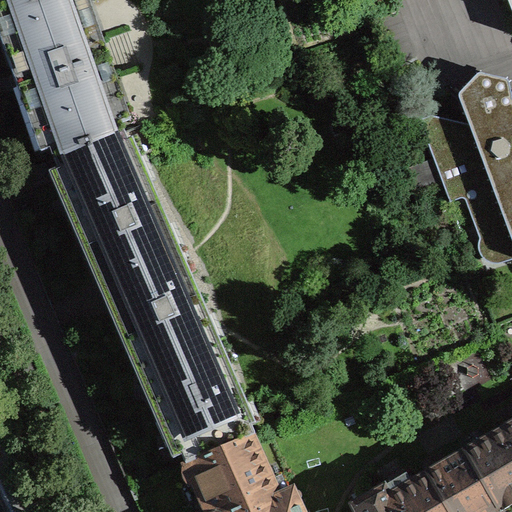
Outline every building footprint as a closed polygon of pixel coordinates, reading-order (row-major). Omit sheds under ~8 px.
[(0,0),(0,5),(2,11),(0,11),(0,12),(34,0),(0,0)] [(53,158),(53,157),(54,158),(124,132),(123,131),(124,130),(78,0),(34,0),(0,12),(0,31),(2,38),(10,35),(19,61),(11,64),(28,111),(36,108),(50,149),(53,158)] [(434,160),(442,182),(448,196),(476,186),(478,192),(479,194),(479,195),(479,196),(478,198),(478,199),(477,200),(475,201),(474,201),(470,203),(477,224),(478,223),(480,228),(478,229),(481,237),(485,235),(487,240),(486,240),(486,242),(488,241),(490,247),(490,248),(491,249),(492,250),(492,251),(489,257),(491,258),(492,259),(494,259),(496,259),(498,259),(500,258),(511,254),(511,97),(509,84),(508,83),(507,81),(506,80),(504,80),(482,74),(480,74),(479,75),(477,75),(476,76),(460,93),(459,94),(459,96),(459,98),(459,99),(467,120),(468,120),(470,125),(432,116),(430,116),(429,117),(419,120),(434,160)] [(176,252),(124,132),(54,158),(18,172),(24,188),(61,175),(80,219),(72,223),(87,256),(95,253),(110,289),(135,278),(132,271),(176,252)] [(413,167),(421,189),(442,182),(434,160),(413,167)] [(135,278),(110,289),(119,310),(112,313),(126,347),(134,344),(150,380),(175,369),(172,361),(215,342),(176,252),(132,271),(135,278)] [(172,361),(175,369),(150,380),(159,400),(151,404),(166,438),(174,434),(186,463),(253,435),(255,434),(215,342),(172,361)] [(511,422),(503,428),(511,444),(511,422)] [(511,444),(503,428),(465,450),(500,511),(511,503),(511,444)] [(282,474),(273,478),(253,435),(186,463),(187,466),(185,468),(184,471),(184,475),(185,478),(187,480),(190,483),(192,484),(196,484),(203,500),(202,501),(207,511),(223,511),(259,496),(262,503),(289,491),(289,490),(282,474)] [(498,511),(500,511),(465,450),(426,473),(449,511),(498,511)] [(412,481),(407,472),(384,486),(398,511),(449,511),(426,473),(412,481)] [(398,511),(384,486),(352,504),(356,511),(398,511)] [(304,511),(295,490),(293,488),(289,490),(289,491),(262,503),(259,496),(223,511),(304,511)]
